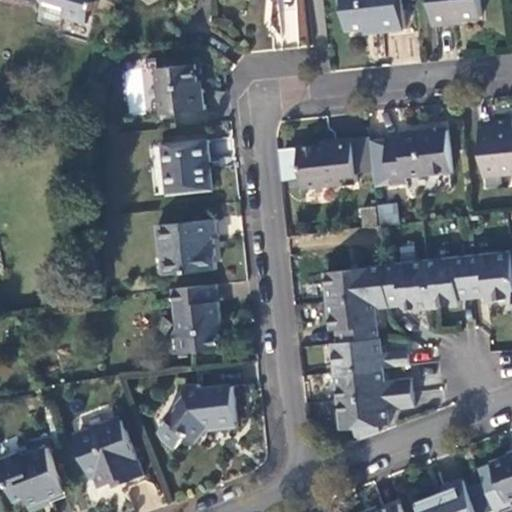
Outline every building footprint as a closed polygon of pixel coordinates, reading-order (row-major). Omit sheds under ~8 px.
[(89,11),(91,4),(92,0),(35,0),(44,3),(40,21),(60,28),(64,15),(85,22),(89,11)] [(402,27),(399,0),(345,0),(346,4),(351,11),(353,25),(378,24),(379,29),(402,27)] [(479,0),(428,0),(432,27),(452,25),(452,20),(481,17),(479,0)] [(161,98),(203,95),(202,88),(199,88),(196,65),(157,69),(161,98)] [(204,109),(203,95),(161,98),(164,115),(204,109)] [(511,170),(511,128),(510,120),(491,121),(491,125),(477,128),(482,174),(511,170)] [(454,171),(449,129),(427,130),(426,128),(400,131),(401,137),(387,139),(391,183),(409,181),(408,176),(454,171)] [(373,169),(369,135),(350,137),(334,139),(334,143),(296,145),(301,186),(354,181),(353,171),(373,169)] [(207,140),(163,144),(168,192),(212,190),(207,140)] [(365,210),(367,229),(381,227),(378,207),(365,210)] [(156,224),(160,257),(167,256),(169,274),(215,270),(211,237),(215,236),(215,219),(156,224)] [(332,345),(336,372),(385,370),(385,368),(410,365),(410,351),(382,354),(376,307),(378,300),(395,297),(396,304),(400,308),(458,302),(457,291),(484,288),(485,298),(511,295),(511,249),(323,273),(330,331),(338,330),(340,344),(332,345)] [(167,256),(160,257),(162,275),(169,274),(167,256)] [(221,318),(217,285),(173,291),(177,327),(171,334),(173,353),(220,348),(218,319),(221,318)] [(378,300),(376,307),(396,304),(395,297),(378,300)] [(385,370),(336,372),(342,430),(353,429),(379,425),(392,424),(390,411),(416,407),(415,394),(414,379),(386,381),(385,370)] [(237,419),(234,386),(212,388),(207,394),(201,383),(187,384),(187,396),(171,417),(168,416),(164,421),(166,423),(159,432),(161,440),(173,447),(185,436),(193,441),(210,424),(237,419)] [(101,487),(111,484),(123,480),(125,485),(143,478),(122,422),(76,438),(90,476),(97,474),(101,487)] [(353,429),(356,441),(380,431),(379,425),(353,429)] [(27,453),(2,463),(17,503),(30,499),(34,506),(70,494),(52,448),(28,458),(27,453)] [(511,454),(490,463),(503,499),(511,497),(511,454)] [(123,480),(111,484),(113,490),(125,485),(123,480)] [(445,495),(415,505),(417,511),(473,511),(462,481),(442,488),(443,491),(445,495)] [(443,491),(414,502),(415,505),(445,495),(443,491)]
